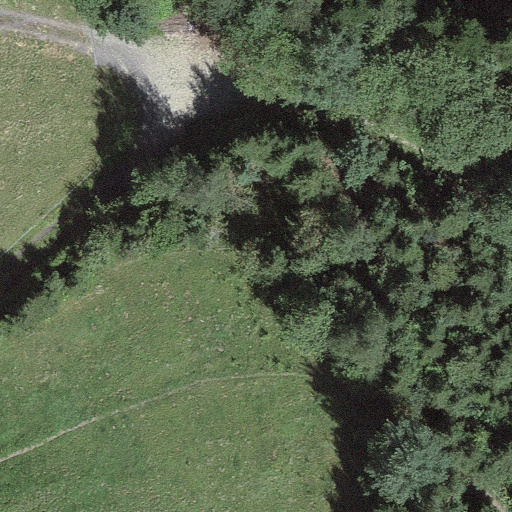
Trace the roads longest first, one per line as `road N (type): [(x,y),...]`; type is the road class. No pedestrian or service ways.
road 1 (track): [(0,22),(124,54),(166,91),(152,142),(0,281)]
road 2 (track): [(166,91),(357,130),(477,208),(511,248)]
